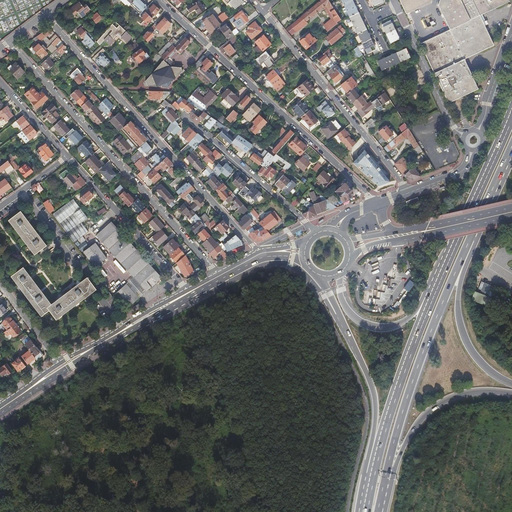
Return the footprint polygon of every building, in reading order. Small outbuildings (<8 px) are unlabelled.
[(143,0),(134,0),(131,3),(142,13),(144,11),(147,7),(144,3),(145,2),(143,0)] [(198,0),(194,0),(185,6),(188,11),(193,8),(197,13),(204,9),(198,0)] [(229,2),(237,11),(240,9),(238,6),(243,2),(240,0),(224,0),(227,4),(229,2)] [(336,22),(341,20),(328,0),(321,0),(301,17),(305,22),(326,5),(333,17),(336,22)] [(351,0),(341,0),(366,52),(375,48),(351,0)] [(399,0),(406,15),(414,11),(430,4),(431,0),(399,0)] [(436,78),(448,104),(456,100),(478,90),(464,61),(494,45),(480,16),(510,2),(508,0),(441,0),(439,7),(450,30),(428,40),(420,44),(436,78)] [(82,6),(77,2),(73,6),(72,5),(68,10),(73,15),(76,12),(81,17),(85,13),(84,12),(89,8),(84,4),(82,6)] [(131,3),(130,4),(141,14),(142,13),(131,3)] [(145,12),(152,18),(155,15),(157,17),(159,15),(157,13),(160,10),(153,4),(149,8),(148,6),(147,7),(144,11),(145,12)] [(147,24),(152,18),(145,12),(144,11),(142,13),(141,14),(139,16),(141,17),(140,18),(147,24)] [(241,11),(233,17),(236,21),(233,23),(237,28),(240,26),(248,20),(241,11)] [(224,12),(218,16),(223,22),(228,17),(224,12)] [(96,13),(91,18),(96,23),(101,19),(96,13)] [(204,26),(209,32),(214,29),(217,26),(220,24),(211,14),(199,23),(202,27),(204,26)] [(427,28),(436,24),(432,16),(424,20),(427,28)] [(301,17),(291,25),(296,32),(297,33),(307,24),(305,22),(301,17)] [(326,28),(328,31),(337,24),(336,22),(333,17),(323,25),(326,28)] [(153,25),(143,37),(147,42),(154,35),(150,32),(152,31),(152,32),(156,28),(162,33),(166,29),(170,25),(166,21),(164,19),(156,27),(153,25)] [(391,19),(382,23),(391,42),(400,38),(391,19)] [(110,27),(96,41),(100,45),(104,40),(109,45),(114,40),(113,39),(118,34),(126,41),(131,36),(127,32),(125,30),(115,21),(110,27)] [(251,28),(247,31),(252,37),(262,29),(255,21),(249,26),(251,28)] [(233,33),(223,22),(220,24),(217,26),(220,29),(219,29),(226,37),(227,37),(229,40),(234,35),(235,35),(233,33)] [(85,29),(81,24),(75,28),(78,31),(77,31),(80,34),(79,35),(81,37),(82,37),(84,40),(88,36),(84,31),(85,29)] [(291,25),(287,29),(292,35),(296,32),(291,25)] [(340,26),(326,38),(331,45),(342,36),(341,34),(344,31),(340,26)] [(48,29),(36,37),(46,48),(57,37),(56,35),(51,40),(47,37),(53,32),(51,29),(48,29)] [(214,29),(209,32),(205,36),(208,39),(217,32),(214,29)] [(300,41),(306,49),(313,44),(317,41),(314,38),(313,39),(309,34),(300,41)] [(237,39),(234,35),(229,40),(218,48),(223,53),(225,51),(227,54),(228,53),(230,56),(236,51),(230,45),(237,39)] [(164,60),(166,62),(176,50),(179,53),(189,42),(184,38),(183,38),(181,36),(176,41),(161,57),(164,60)] [(259,39),(258,37),(253,40),(257,46),(254,48),(258,53),(261,50),(262,51),(270,44),(263,36),(259,39)] [(46,48),(36,37),(33,39),(36,43),(29,48),(33,53),(35,52),(41,59),(45,55),(47,53),(45,51),(44,50),(46,48)] [(57,37),(46,48),(51,54),(56,49),(54,46),(60,40),(57,37)] [(173,38),(158,54),(161,57),(176,41),(173,38)] [(139,50),(135,44),(134,43),(131,46),(135,53),(132,54),(132,55),(134,59),(135,58),(136,61),(141,58),(141,59),(146,56),(144,52),(141,54),(139,50)] [(62,44),(55,50),(59,54),(59,55),(60,56),(64,52),(62,50),(64,47),(62,44)] [(357,47),(354,49),(359,57),(362,55),(357,47)] [(336,64),(338,63),(330,53),(329,49),(323,53),(324,54),(318,59),(323,65),(326,62),(330,68),(335,64),(336,64)] [(405,49),(377,62),(381,71),(410,57),(405,49)] [(266,50),(256,59),(261,64),(263,62),(269,69),(274,65),(268,58),(270,56),(266,50)] [(100,51),(94,57),(96,59),(101,65),(103,67),(110,62),(100,51)] [(186,51),(182,54),(189,61),(192,58),(186,51)] [(157,62),(161,57),(157,53),(152,58),(157,62)] [(203,55),(193,66),(199,71),(202,69),(205,71),(212,64),(203,55)] [(48,57),(41,63),(48,71),(54,65),(48,57)] [(350,75),(358,67),(347,57),(340,65),(344,69),(344,70),(350,75)] [(166,62),(164,60),(144,81),(146,82),(147,85),(146,86),(155,87),(158,86),(158,87),(160,86),(161,87),(168,88),(172,83),(172,82),(174,81),(174,80),(176,79),(183,71),(182,68),(171,67),(166,62)] [(11,65),(8,68),(10,70),(17,78),(24,72),(15,63),(12,66),(11,65)] [(336,64),(335,64),(330,68),(326,72),(335,82),(338,80),(339,81),(341,79),(341,78),(342,77),(337,70),(339,68),(336,64)] [(371,74),(373,73),(368,64),(365,66),(370,72),(371,74)] [(77,68),(69,75),(78,84),(84,78),(81,75),(83,74),(77,68)] [(271,68),(263,74),(268,80),(267,81),(269,84),(270,83),(273,86),(280,79),(271,68)] [(345,76),(339,68),(337,70),(342,77),(341,78),(341,79),(345,76)] [(351,76),(341,84),(347,92),(357,84),(351,76)] [(285,85),(280,79),(273,86),(277,91),(285,85)] [(306,79),(296,88),(300,92),(301,91),(303,94),(305,96),(314,89),(306,79)] [(220,83),(213,87),(218,94),(225,90),(220,83)] [(47,98),(42,92),(39,95),(33,87),(25,94),(37,107),(47,98)] [(187,100),(189,102),(195,106),(197,107),(202,111),(203,111),(205,113),(217,99),(211,94),(205,100),(208,103),(207,104),(195,95),(201,89),(199,87),(187,100)] [(229,87),(223,94),(226,97),(224,98),(229,102),(230,100),(234,104),(241,96),(236,91),(235,92),(229,87)] [(353,88),(345,95),(349,99),(352,102),(358,98),(360,96),(353,88)] [(93,90),(85,90),(97,104),(98,104),(100,102),(93,95),(93,90)] [(390,99),(384,90),(381,92),(383,95),(382,96),(381,95),(379,96),(380,97),(377,99),(382,105),(390,99)] [(70,95),(80,107),(88,100),(83,95),(81,97),(76,91),(70,95)] [(164,91),(150,91),(149,99),(160,99),(160,96),(163,96),(164,91)] [(369,97),(364,92),(361,95),(360,96),(358,98),(352,102),(359,110),(364,105),(367,103),(365,100),(369,97)] [(246,95),(239,102),(243,106),(250,99),(246,95)] [(112,106),(105,98),(98,105),(105,113),(112,106)] [(294,98),(287,104),(290,108),(298,101),(294,98)] [(80,107),(79,107),(81,109),(82,108),(84,110),(91,103),(88,99),(88,100),(80,107)] [(170,104),(165,99),(160,104),(165,108),(170,104)] [(175,102),(172,105),(176,109),(177,110),(180,106),(184,107),(189,112),(190,110),(194,107),(189,102),(187,100),(185,99),(179,105),(175,102)] [(299,101),(291,108),(295,112),(296,111),(301,117),(308,111),(309,110),(305,106),(304,107),(299,101)] [(324,101),(317,108),(319,111),(321,110),(327,118),(333,112),(324,101)] [(359,110),(357,111),(361,117),(373,108),(374,107),(370,101),(368,103),(365,106),(364,105),(359,110)] [(42,113),(47,118),(49,117),(53,121),(60,116),(56,111),(58,109),(52,103),(42,113)] [(253,103),(243,114),(242,114),(250,122),(261,110),(258,107),(253,103)] [(148,104),(143,109),(148,115),(153,111),(148,104)] [(172,105),(170,104),(165,108),(160,113),(174,129),(177,125),(178,124),(176,121),(177,120),(176,119),(177,118),(178,117),(173,112),(176,109),(172,105)] [(6,105),(0,110),(0,120),(2,119),(5,122),(13,116),(10,113),(8,109),(8,108),(6,105)] [(93,105),(87,110),(90,113),(89,114),(98,125),(105,119),(101,114),(93,105)] [(197,107),(195,106),(194,107),(190,110),(192,112),(189,115),(190,118),(194,122),(203,111),(202,111),(200,113),(198,110),(196,112),(194,111),(197,107)] [(225,118),(220,123),(222,124),(225,121),(227,123),(231,119),(232,121),(234,119),(233,117),(236,114),(232,110),(225,118)] [(210,116),(205,113),(203,111),(194,122),(197,124),(198,122),(200,120),(202,121),(204,118),(207,120),(210,116)] [(301,117),(300,118),(303,120),(310,128),(317,122),(308,111),(301,117)] [(118,112),(110,119),(114,123),(113,124),(119,131),(119,130),(128,123),(118,112)] [(216,120),(217,121),(220,123),(225,118),(221,115),(216,120)] [(22,116),(11,125),(13,127),(15,126),(16,127),(20,123),(25,129),(30,125),(24,119),(22,116)] [(216,120),(210,116),(207,120),(203,125),(209,130),(217,121),(216,120)] [(254,125),(250,129),(255,134),(266,122),(259,116),(252,123),(254,125)] [(367,126),(374,121),(373,120),(371,118),(365,123),(367,126)] [(60,119),(54,125),(62,135),(69,129),(65,124),(66,123),(64,121),(63,122),(60,119)] [(330,122),(321,129),(328,137),(341,127),(335,119),(331,123),(330,122)] [(123,127),(140,146),(145,142),(147,140),(140,133),(138,130),(135,126),(130,121),(123,127)] [(377,124),(374,121),(367,126),(370,130),(377,124)] [(25,129),(18,134),(24,143),(37,134),(30,125),(25,129)] [(174,129),(171,132),(174,135),(181,129),(177,125),(174,129)] [(379,132),(388,144),(395,138),(386,126),(385,127),(382,129),(379,132)] [(75,130),(74,131),(72,128),(63,136),(66,139),(68,137),(75,145),(83,138),(78,133),(75,130)] [(181,137),(188,143),(196,135),(189,128),(181,137)] [(223,128),(218,133),(229,144),(231,142),(234,139),(223,128)] [(282,128),(275,135),(278,138),(285,130),(282,128)] [(388,144),(383,147),(386,152),(404,138),(404,139),(406,137),(413,147),(416,144),(406,129),(400,134),(395,138),(388,144)] [(163,140),(170,133),(166,130),(160,136),(163,140)] [(272,151),(275,154),(294,134),(291,130),(272,151)] [(342,130),(336,135),(339,138),(338,139),(341,142),(342,142),(349,150),(355,143),(351,139),(351,140),(348,136),(350,135),(348,132),(346,133),(346,132),(345,133),(342,130)] [(149,139),(142,131),(140,133),(147,140),(149,139)] [(204,140),(197,134),(196,135),(188,143),(180,151),(183,154),(188,149),(187,149),(191,146),(195,142),(199,145),(201,143),(204,140)] [(120,135),(114,141),(116,144),(124,154),(128,151),(131,148),(132,148),(131,147),(126,141),(120,135)] [(252,145),(237,135),(234,139),(231,142),(235,145),(236,144),(240,147),(239,148),(246,153),(250,147),(252,145)] [(295,138),(307,149),(308,147),(296,136),(295,138)] [(288,145),(300,156),(307,149),(295,138),(288,145)] [(82,152),(88,158),(93,154),(94,154),(91,150),(93,149),(85,141),(76,149),(80,153),(82,152)] [(140,146),(137,149),(138,151),(141,154),(144,152),(146,154),(152,149),(145,142),(140,146)] [(207,153),(209,151),(201,143),(199,145),(197,147),(200,150),(199,151),(205,156),(207,153)] [(44,144),(35,151),(40,157),(42,156),(45,160),(53,154),(44,144)] [(354,155),(357,157),(363,150),(356,145),(354,148),(357,150),(354,155)] [(275,154),(264,146),(262,148),(264,149),(268,152),(273,156),(275,154)] [(257,154),(253,152),(250,157),(259,164),(259,163),(263,166),(259,172),(262,175),(272,161),(275,163),(278,159),(286,164),(283,168),(283,169),(287,171),(291,166),(275,154),(273,156),(268,152),(264,149),(259,156),(258,155),(259,154),(258,153),(257,154)] [(202,159),(203,161),(207,166),(211,170),(216,165),(213,163),(212,164),(211,163),(217,157),(218,158),(221,155),(215,150),(212,153),(210,151),(209,151),(207,153),(205,156),(202,159)] [(364,150),(353,163),(378,187),(389,182),(364,150)] [(141,154),(138,151),(130,158),(140,170),(143,167),(144,168),(147,165),(149,164),(148,162),(146,160),(145,158),(141,154)] [(149,158),(146,160),(148,162),(151,160),(154,164),(151,166),(153,168),(166,157),(163,155),(160,158),(156,153),(150,159),(149,158)] [(191,153),(186,157),(192,164),(197,159),(191,153)] [(88,158),(84,162),(90,168),(87,170),(92,175),(98,171),(98,170),(103,166),(93,154),(88,158)] [(16,157),(15,155),(7,161),(13,169),(14,170),(17,168),(12,160),(16,157)] [(166,157),(153,168),(154,169),(156,171),(159,168),(158,166),(160,164),(165,170),(167,168),(170,170),(168,172),(174,178),(178,175),(172,168),(174,167),(166,157)] [(301,157),(295,163),(302,171),(309,164),(309,163),(301,157)] [(412,180),(420,176),(413,167),(411,169),(402,158),(394,163),(406,178),(412,180)] [(197,159),(192,164),(199,172),(204,168),(197,159)] [(7,161),(4,163),(0,165),(0,171),(2,170),(6,175),(13,169),(7,161)] [(313,168),(316,171),(321,166),(317,163),(313,168)] [(116,175),(106,164),(103,166),(98,170),(109,182),(109,181),(116,175)] [(225,164),(219,170),(227,177),(233,170),(225,164)] [(24,165),(18,169),(24,177),(31,172),(28,167),(26,168),(24,165)] [(144,168),(141,171),(138,175),(142,179),(145,175),(144,175),(151,169),(147,165),(144,168)] [(206,174),(209,178),(212,175),(214,174),(207,167),(201,173),(204,176),(206,174)] [(269,167),(263,174),(267,177),(269,175),(271,177),(275,171),(269,167)] [(154,183),(161,176),(156,171),(154,169),(147,176),(154,183)] [(330,177),(327,175),(322,171),(316,178),(324,186),(327,189),(335,180),(331,176),(330,177)] [(80,188),(86,183),(83,179),(81,176),(78,179),(72,172),(70,174),(63,179),(71,187),(72,185),(77,190),(80,188)] [(359,176),(373,190),(376,186),(362,173),(359,176)] [(172,182),(169,184),(172,187),(183,177),(181,174),(172,182)] [(209,178),(207,181),(209,184),(214,189),(220,184),(212,175),(209,178)] [(282,175),(275,183),(283,190),(290,181),(283,175),(282,175)] [(233,183),(240,190),(246,184),(238,177),(233,183)] [(0,194),(10,187),(3,178),(0,180),(0,194)] [(164,178),(163,179),(160,181),(176,198),(179,195),(176,192),(172,187),(169,184),(166,181),(164,178)] [(290,181),(283,190),(286,193),(287,194),(288,195),(289,193),(290,192),(297,185),(291,180),(290,181)] [(176,192),(179,195),(179,196),(180,195),(191,185),(188,183),(187,184),(185,182),(177,189),(178,190),(176,192)] [(32,188),(34,191),(37,189),(39,191),(43,189),(39,183),(38,183),(37,184),(35,183),(30,186),(32,188)] [(219,194),(225,200),(228,197),(222,191),(226,187),(222,183),(215,190),(219,194)] [(159,194),(162,199),(164,198),(171,206),(176,201),(161,184),(156,189),(160,193),(159,194)] [(344,184),(335,192),(339,196),(342,201),(342,203),(348,201),(347,199),(349,198),(350,198),(351,197),(352,196),(352,195),(352,194),(352,193),(352,192),(351,191),(344,184)] [(193,188),(191,185),(180,195),(186,203),(187,204),(189,202),(195,197),(193,194),(191,196),(188,193),(193,188)] [(89,203),(87,201),(93,196),(89,191),(92,189),(89,186),(79,192),(82,195),(81,196),(82,197),(79,199),(85,206),(89,203)] [(249,190),(244,186),(238,193),(243,198),(247,194),(255,201),(256,199),(259,202),(263,198),(260,195),(262,194),(255,188),(254,189),(252,187),(249,190)] [(117,193),(129,206),(135,200),(133,197),(132,198),(131,197),(129,195),(123,188),(117,193)] [(309,193),(314,206),(317,214),(329,210),(337,207),(333,205),(326,200),(324,198),(322,197),(320,198),(318,197),(316,198),(313,192),(309,193)] [(235,196),(232,193),(228,197),(225,200),(224,200),(227,203),(232,198),(234,201),(232,202),(233,204),(232,205),(233,206),(234,205),(236,207),(238,209),(242,205),(238,200),(235,196)] [(326,200),(333,205),(337,199),(330,194),(326,200)] [(197,204),(191,209),(192,210),(194,212),(204,204),(197,197),(193,200),(197,204)] [(164,198),(162,199),(170,207),(170,208),(177,202),(176,201),(171,206),(164,198)] [(302,198),(296,205),(299,208),(305,202),(302,198)] [(44,204),(50,213),(55,210),(52,205),(55,203),(52,199),(44,204)] [(135,200),(129,206),(135,213),(136,212),(138,214),(145,208),(137,199),(135,200)] [(72,200),(53,214),(80,250),(88,244),(84,238),(85,238),(82,234),(85,231),(79,222),(85,217),(72,200)] [(186,203),(185,202),(182,204),(183,205),(179,208),(185,215),(189,211),(186,208),(189,206),(187,204),(186,203)] [(248,210),(242,205),(238,209),(236,211),(239,214),(241,212),(243,214),(248,210)] [(317,214),(314,206),(309,208),(310,211),(302,214),(306,218),(308,218),(317,214)] [(138,214),(137,216),(143,223),(152,216),(145,208),(138,214)] [(194,212),(192,210),(186,215),(189,220),(191,218),(196,214),(194,212)] [(253,210),(250,213),(256,219),(257,217),(259,216),(253,210)] [(21,211),(9,220),(34,255),(47,246),(21,211)] [(274,211),(259,223),(263,227),(267,231),(281,220),(274,211)] [(195,232),(196,231),(202,226),(203,228),(206,225),(204,223),(200,219),(196,214),(191,218),(196,223),(195,224),(192,227),(190,228),(195,232)] [(245,229),(250,225),(252,222),(246,215),(241,219),(242,220),(238,223),(244,230),(245,229)] [(155,217),(148,223),(157,233),(164,226),(155,217)] [(208,219),(204,223),(206,225),(210,230),(218,223),(215,219),(210,224),(208,222),(209,221),(208,219)] [(163,276),(142,253),(112,220),(97,234),(124,263),(131,271),(147,290),(153,285),(161,277),(163,276)] [(218,223),(210,230),(213,233),(213,234),(218,230),(221,234),(224,231),(229,227),(222,220),(218,223)] [(254,232),(250,225),(245,229),(254,240),(261,240),(271,235),(267,231),(263,227),(254,232)] [(203,228),(198,233),(202,239),(204,241),(210,236),(203,228)] [(161,231),(154,237),(160,243),(167,237),(161,231)] [(221,234),(217,238),(219,240),(220,241),(227,235),(224,231),(221,234)] [(242,244),(240,240),(235,235),(224,245),(227,252),(242,244)] [(204,242),(202,243),(208,250),(207,251),(209,253),(210,253),(218,245),(219,244),(217,242),(216,242),(210,236),(204,241),(204,242)] [(158,247),(150,239),(148,240),(158,251),(162,247),(161,245),(158,247)] [(172,239),(163,246),(170,254),(179,247),(175,243),(172,239)] [(96,243),(84,252),(95,267),(107,258),(96,243)] [(222,249),(218,245),(210,253),(214,257),(220,253),(225,258),(229,257),(222,249)] [(178,248),(170,256),(175,262),(184,254),(178,248)] [(184,256),(176,263),(185,277),(193,272),(184,256)] [(23,267),(11,277),(42,317),(50,311),(56,320),(97,290),(88,278),(77,285),(76,283),(70,287),(72,289),(51,305),(23,267)] [(147,290),(131,271),(127,275),(126,275),(141,295),(143,293),(147,290)] [(141,295),(126,275),(123,278),(127,282),(140,296),(141,295)] [(163,279),(161,277),(153,285),(154,286),(160,280),(160,281),(163,279)] [(415,284),(410,280),(404,289),(409,292),(415,284)] [(129,306),(140,296),(127,282),(117,292),(129,306)] [(478,293),(475,292),(472,301),(489,308),(492,299),(486,296),(490,287),(482,284),(478,293)] [(2,323),(7,330),(15,324),(10,317),(2,323)] [(7,330),(2,334),(7,340),(20,331),(15,324),(7,330)] [(28,336),(24,332),(18,337),(22,341),(28,336)] [(35,358),(37,361),(43,356),(31,340),(25,345),(29,351),(35,358)] [(28,364),(35,358),(29,351),(22,356),(28,364)] [(18,371),(25,366),(18,357),(11,362),(18,371)] [(0,367),(0,374),(1,376),(6,372),(8,375),(12,372),(4,361),(1,363),(2,365),(0,367)]
